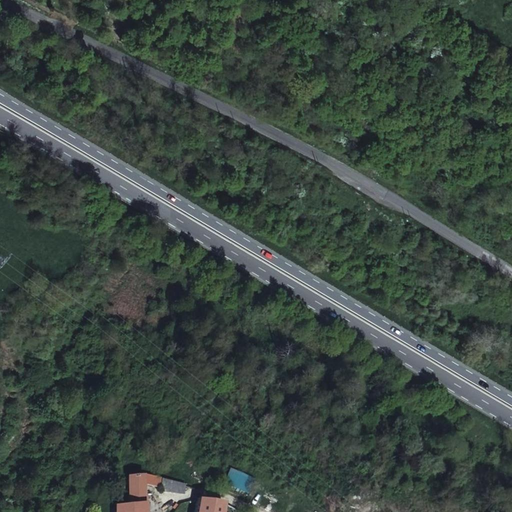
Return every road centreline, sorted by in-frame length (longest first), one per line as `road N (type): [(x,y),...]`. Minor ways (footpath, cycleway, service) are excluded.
road 1 (trunk): [(511,400),(0,98)]
road 2 (trunk): [(0,114),(511,415)]
road 3 (unclassified): [(511,271),(2,0)]
